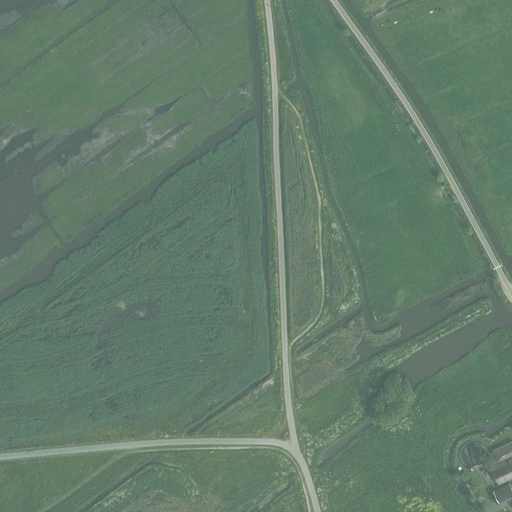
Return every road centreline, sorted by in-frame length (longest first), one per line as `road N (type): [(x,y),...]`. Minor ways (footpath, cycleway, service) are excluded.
road 1 (unknown): [(270,0),(280,97),(294,106),(318,205),(323,302),(318,319),(290,345),(300,461)]
road 2 (unclassified): [(511,294),(415,119),(332,0)]
road 3 (unknown): [(43,511),(124,455),(257,448),(286,458),(308,511)]
